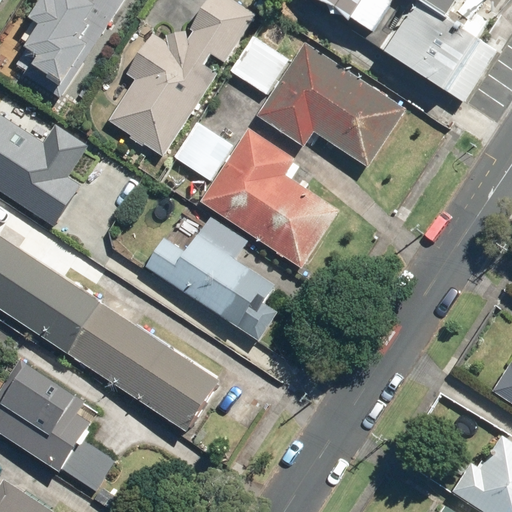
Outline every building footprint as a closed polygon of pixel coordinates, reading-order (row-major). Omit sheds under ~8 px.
[(66,99),(127,0),(64,0),(64,1),(62,0),(51,0),(39,20),(48,25),(34,48),(48,57),(43,63),(37,59),(27,75),(66,99)] [(265,15),(241,0),(214,0),(196,29),(200,32),(194,39),(193,32),(174,36),(175,44),(158,34),(134,74),(143,80),(116,121),(171,157),(223,75),(214,66),(221,56),(232,64),(265,15)] [(334,0),(384,32),(404,0),(334,0)] [(426,0),(457,19),(468,0),(426,0)] [(424,4),(391,54),(451,93),(484,43),(424,4)] [(296,58),(259,35),(236,71),(273,94),(296,58)] [(312,42),(264,116),(312,147),(322,132),(377,169),(416,110),(312,42)] [(49,143),(0,111),(0,186),(61,225),(86,185),(75,178),(96,146),(62,124),(49,143)] [(239,146),(206,124),(183,159),(216,180),(239,146)] [(256,131),(209,202),(310,268),(347,211),(294,176),(303,162),(256,131)] [(171,237),(152,268),(266,342),(285,312),(276,306),(286,289),(243,260),(255,241),(215,217),(194,253),(171,237)] [(230,383),(0,234),(0,308),(196,435),(230,383)] [(511,364),(494,393),(511,404),(511,364)] [(29,380),(0,420),(0,430),(69,475),(71,471),(102,491),(124,460),(94,441),(102,427),(29,380)] [(511,511),(511,442),(503,437),(481,471),(472,466),(454,494),(482,511),(511,511)] [(58,511),(9,480),(0,494),(0,511),(58,511)]
